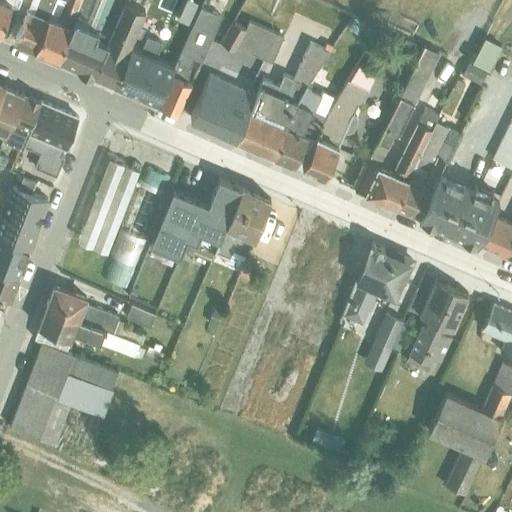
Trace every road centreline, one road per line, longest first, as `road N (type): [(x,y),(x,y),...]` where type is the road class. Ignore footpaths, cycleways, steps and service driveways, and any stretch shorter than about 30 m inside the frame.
road 1 (tertiary): [(511,279),(106,99)]
road 2 (residential): [(106,99),(0,387)]
